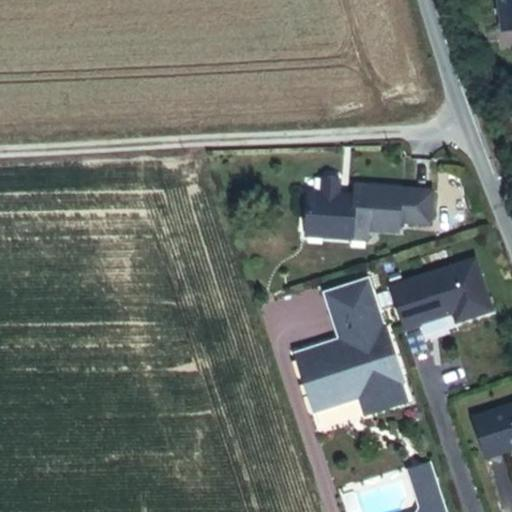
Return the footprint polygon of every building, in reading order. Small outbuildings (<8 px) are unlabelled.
[(308,195),(304,237),(351,242),(352,231),(367,233),(397,236),(398,226),(430,228),(433,196),(355,189),(355,199),(350,199),(349,201),(339,200),(340,183),(337,178),(328,177),(323,181),(322,196),(308,195)] [(367,233),(352,231),(351,242),(366,243),(367,233)] [(477,260),(388,290),(403,334),(422,328),(422,326),(447,317),(446,315),(454,313),(458,325),(494,312),(477,260)] [(382,327),(367,282),(323,296),(339,343),(329,346),(332,355),(323,358),(320,349),(295,357),(314,416),(358,401),(364,418),(408,403),(402,387),(404,386),(384,326),(382,327)] [(511,407),(473,420),(486,461),(511,452),(511,407)] [(407,473),(412,487),(434,479),(430,465),(407,473)] [(445,511),(434,479),(412,487),(420,509),(418,511),(445,511)]
